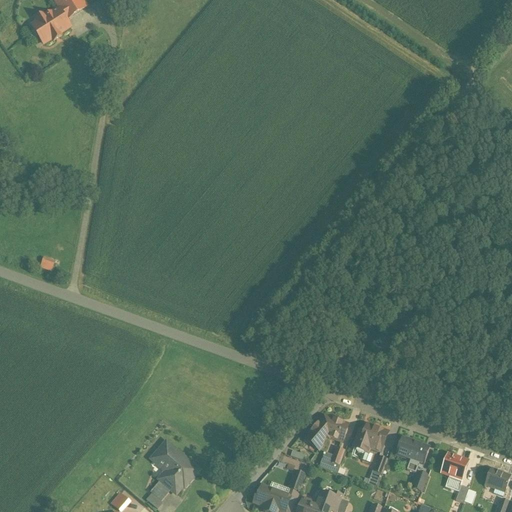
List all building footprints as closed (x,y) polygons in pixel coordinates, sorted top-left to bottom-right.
[(82,0),(54,0),(60,9),(63,7),(70,19),(87,7),(82,0)] [(60,9),(46,18),(45,17),(38,21),(39,23),(33,26),(44,45),(52,39),(54,42),(62,36),(61,34),(71,28),(66,21),(70,19),(63,7),(60,9)] [(349,426),(325,418),(318,426),(317,426),(311,432),(312,433),(306,439),(307,440),(308,439),(320,449),(321,448),(326,437),(331,439),(332,439),(343,443),(349,426)] [(389,434),(368,426),(365,434),(361,432),(359,433),(354,449),(357,450),(358,453),(363,455),(366,454),(366,453),(369,454),(370,449),(377,452),(378,449),(382,451),(389,434)] [(430,449),(403,439),(396,456),(411,462),(407,471),(416,475),(420,465),(424,466),(430,449)] [(199,472),(167,444),(153,460),(153,461),(155,459),(162,465),(160,467),(169,474),(162,482),(161,480),(160,481),(161,482),(158,486),(165,492),(169,488),(177,495),(183,487),(185,488),(186,487),(184,486),(191,478),(193,479),(199,472)] [(334,458),(324,455),(320,468),(337,474),(340,466),(345,452),(337,450),(334,458)] [(469,463),(448,455),(442,474),(463,481),(469,463)] [(388,461),(380,458),(370,486),(378,489),(383,475),(382,474),(388,461)] [(499,472),(491,469),(485,486),(506,494),(511,478),(499,473),(499,472)] [(296,472),(290,489),(291,490),(299,493),(300,492),(306,476),(296,472)] [(428,476),(419,473),(413,490),(422,493),(428,476)] [(165,492),(158,486),(151,493),(162,503),(169,495),(165,492)] [(279,494),(271,491),(270,489),(265,487),(262,488),(260,494),(259,493),(255,504),(265,508),(264,511),(286,511),(291,498),(288,497),(279,494)] [(462,487),(456,502),(464,505),(470,490),(462,487)] [(299,493),(291,490),(288,497),(291,498),(286,511),(293,511),(295,507),(301,493),(300,492),(299,493)] [(315,506),(304,502),(304,501),(303,501),(300,509),(295,507),(293,511),(330,511),(331,511),(336,499),(332,497),(322,493),(322,494),(319,496),(318,500),(319,503),(318,505),(315,506)] [(124,511),(131,504),(120,494),(110,506),(117,511),(124,511)] [(338,511),(344,497),(333,494),(332,497),(336,499),(331,511),(338,511)] [(502,500),(497,511),(506,511),(510,503),(502,500)]
